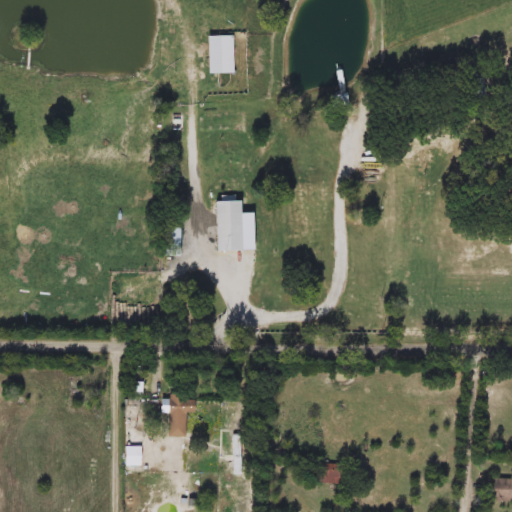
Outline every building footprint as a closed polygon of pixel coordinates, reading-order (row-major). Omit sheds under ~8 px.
[(472,98),(470,75),(482,74),(485,97),(472,98)] [(239,201),(239,250),(214,250),(214,201),(239,201)] [(185,436),(167,436),(167,413),(159,413),(159,397),(194,397),(194,412),(185,412),(185,436)] [(344,464),(344,482),(319,482),(319,464),(344,464)] [(511,501),(494,501),(494,479),(511,479),(511,501)]
